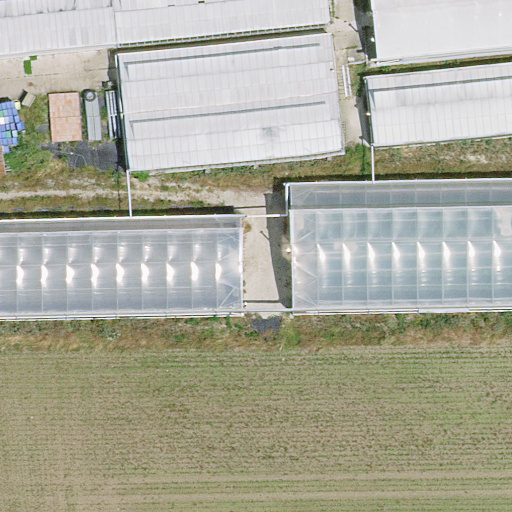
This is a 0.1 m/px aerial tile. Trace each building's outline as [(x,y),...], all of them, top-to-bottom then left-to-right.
[(511,0),(384,0),(387,51),(511,42),(511,0)] [(511,56),(369,64),(373,137),(511,130),(511,56)] [(0,173),(10,173),(4,98),(0,98),(0,173)] [(511,177),(301,176),(301,307),(452,308),(452,291),(511,291),(511,177)] [(0,314),(266,310),(264,214),(0,218),(0,314)]
